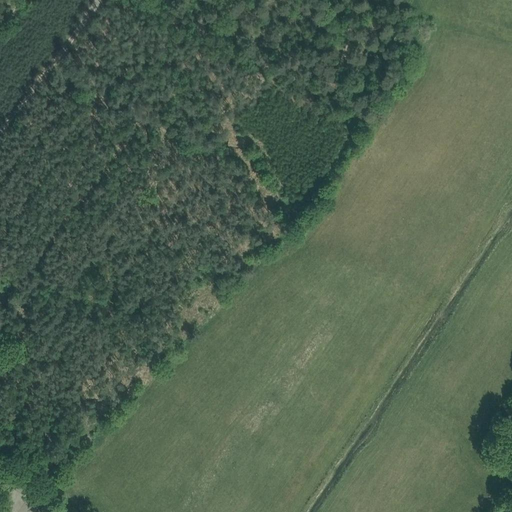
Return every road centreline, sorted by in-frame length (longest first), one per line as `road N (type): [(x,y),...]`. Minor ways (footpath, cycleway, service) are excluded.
road 1 (track): [(354,0),(337,80),(319,88),(142,0)]
road 2 (track): [(92,0),(0,127)]
